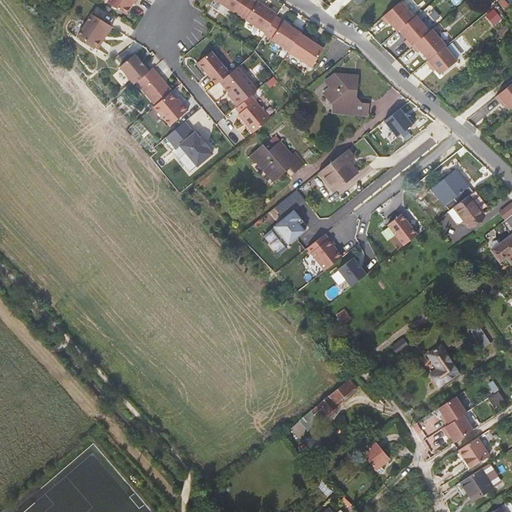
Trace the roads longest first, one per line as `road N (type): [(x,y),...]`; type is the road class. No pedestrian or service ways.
road 1 (track): [(421,465),(397,415),(233,239)]
road 2 (residential): [(511,178),(362,38),(301,0)]
road 3 (residential): [(179,0),(170,47),(238,139)]
road 4 (unknown): [(463,132),(349,231)]
